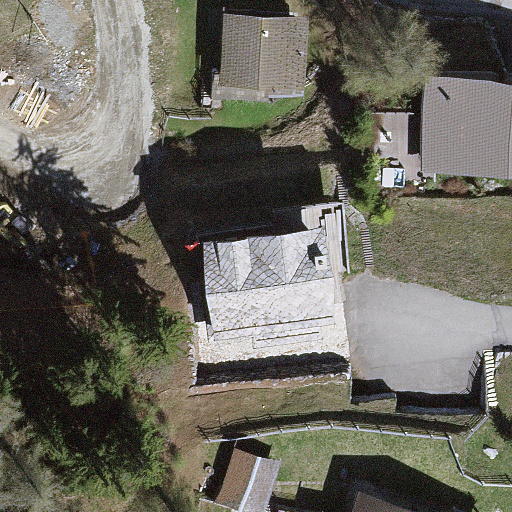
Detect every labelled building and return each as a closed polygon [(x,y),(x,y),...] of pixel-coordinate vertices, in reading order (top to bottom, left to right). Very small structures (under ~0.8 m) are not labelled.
[(300,11),(211,9),(209,87),(298,89),(300,11)] [(511,71),(413,73),(414,178),(511,176),(511,71)] [(308,212),(183,227),(196,343),(321,328),(308,212)] [(257,511),(272,463),(224,449),(208,508),(222,511),(257,511)] [(421,511),(345,488),(337,511),(421,511)]
